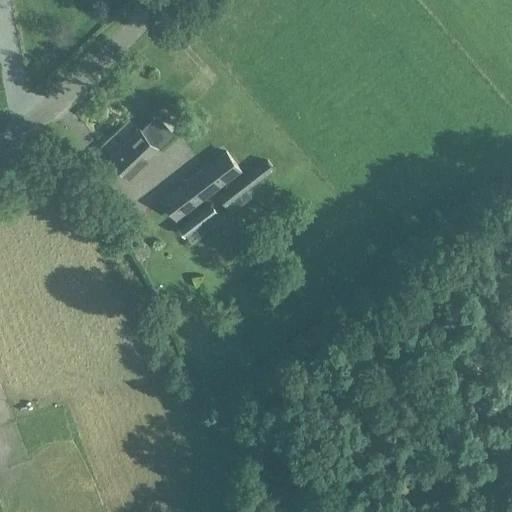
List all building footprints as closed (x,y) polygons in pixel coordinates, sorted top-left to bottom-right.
[(139,128),(110,156),(128,175),(157,147),(155,145),(167,134),(155,120),(143,132),(139,128)] [(239,169),(226,152),(162,199),(175,217),(191,204),(191,205),(239,169)] [(219,197),(224,204),(272,168),(267,161),(219,197)] [(112,212),(123,206),(112,188),(102,195),(112,212)] [(210,204),(178,228),(183,235),(215,210),(210,204)]
